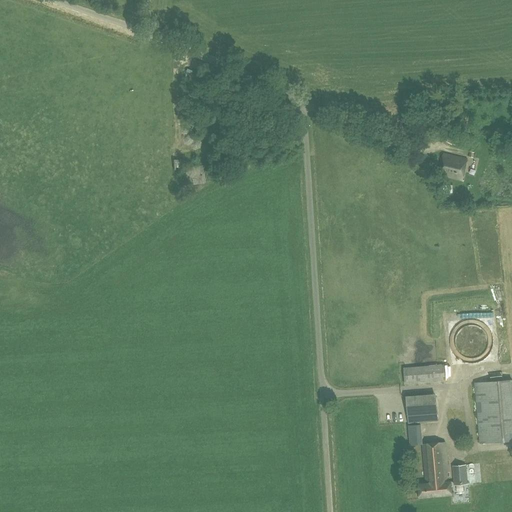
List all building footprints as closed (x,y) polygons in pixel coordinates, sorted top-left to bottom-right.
[(433,117),(436,101),(427,100),(424,115),(433,117)] [(462,180),(467,159),(443,154),(439,174),(462,180)] [(406,383),(446,380),(444,364),(404,367),(406,383)] [(511,440),(511,379),(475,383),(480,443),(511,440)] [(408,421),(439,419),(436,393),(406,396),(408,421)] [(452,494),(451,481),(449,481),(445,442),(422,444),(426,483),(419,484),(420,497),(452,494)] [(468,484),(466,465),(453,466),(454,485),(468,484)]
